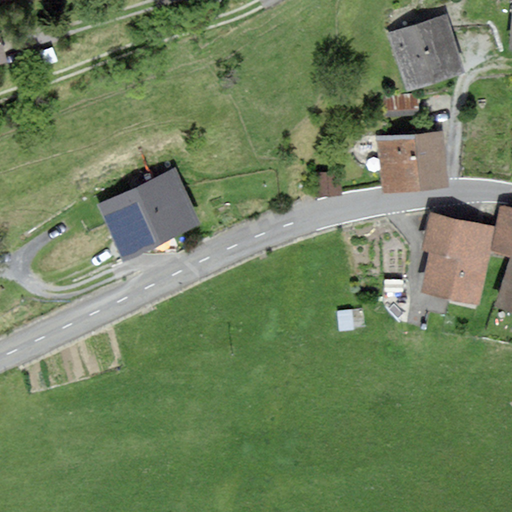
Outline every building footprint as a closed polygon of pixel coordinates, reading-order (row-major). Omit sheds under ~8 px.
[(393,33),(407,83),(462,67),(447,17),(393,33)] [(381,138),(385,187),(446,182),(442,133),(381,138)] [(174,171),(102,204),(124,253),(196,220),(174,171)] [(318,172),(319,194),(340,193),(339,171),(318,172)] [(511,210),(502,208),(493,247),(511,251),(511,210)] [(424,287),(477,299),(493,227),(433,213),(426,246),(433,248),(424,287)] [(511,258),(499,303),(511,306),(511,258)]
